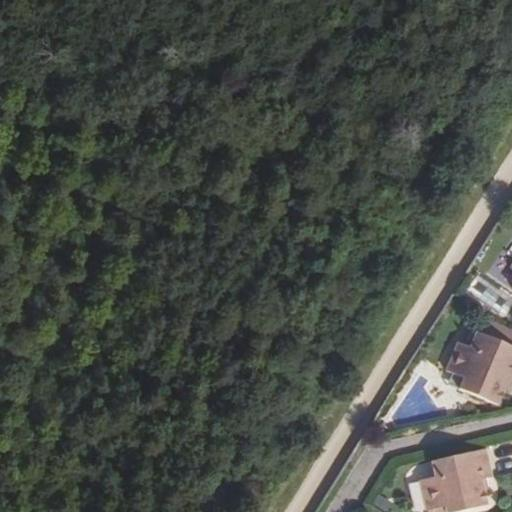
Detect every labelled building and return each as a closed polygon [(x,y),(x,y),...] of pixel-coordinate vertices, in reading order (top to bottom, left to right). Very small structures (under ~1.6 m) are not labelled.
[(502,343),(511,347),(511,331),(508,329),(502,343)] [(444,370),(452,373),(462,378),(459,386),(493,401),(499,389),(503,382),(510,385),(511,381),(511,347),(502,343),(475,330),(468,346),(458,341),(444,370)] [(462,378),(452,373),(448,381),(459,386),(462,378)] [(503,382),(499,389),(507,393),(510,385),(503,382)] [(483,450),(429,462),(433,478),(417,482),(423,511),(427,511),(443,509),(443,511),(466,511),(484,509),(478,482),(489,480),(483,450)]
